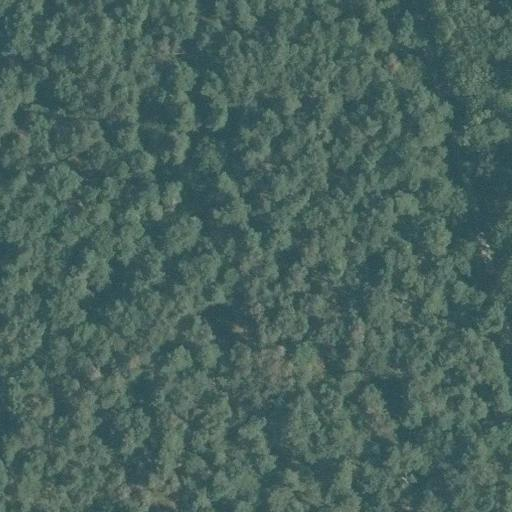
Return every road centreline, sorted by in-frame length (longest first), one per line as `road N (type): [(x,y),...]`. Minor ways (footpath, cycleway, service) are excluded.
road 1 (track): [(474,223),(413,0)]
road 2 (track): [(511,379),(474,223)]
